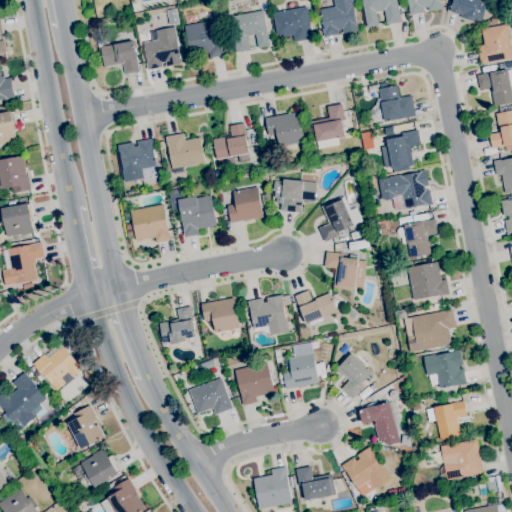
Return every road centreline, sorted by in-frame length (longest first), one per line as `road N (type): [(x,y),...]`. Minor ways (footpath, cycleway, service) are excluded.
road 1 (residential): [(83,116),(437,50),(511,448)]
road 2 (tertiary): [(114,289),(66,25)]
road 3 (tertiary): [(86,296),(121,390),(194,511)]
road 4 (tertiary): [(29,0),(69,208)]
road 5 (residential): [(114,289),(285,253)]
road 6 (tertiary): [(227,511),(146,376)]
road 7 (residential): [(195,466),(247,440),(320,421)]
road 8 (residential): [(0,348),(86,296),(114,289)]
